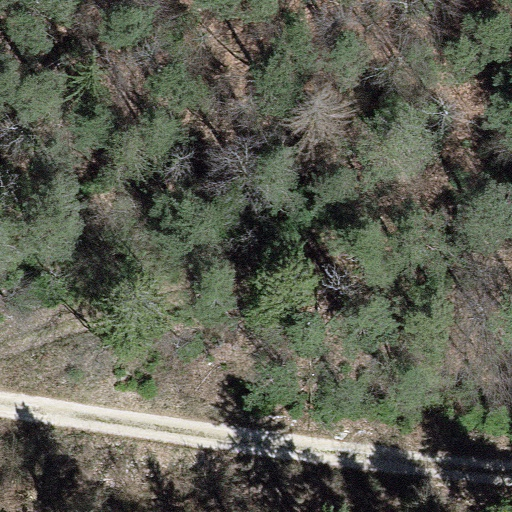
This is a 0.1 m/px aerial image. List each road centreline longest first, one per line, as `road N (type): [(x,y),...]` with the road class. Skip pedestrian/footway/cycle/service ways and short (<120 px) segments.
road 1 (track): [(511,174),(348,210),(134,285),(0,364)]
road 2 (track): [(511,475),(217,452),(0,413)]
